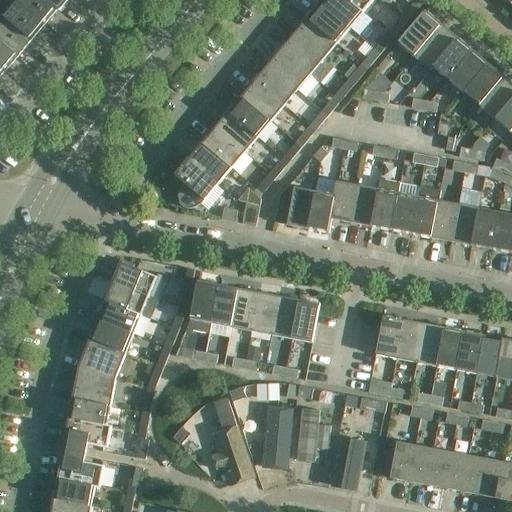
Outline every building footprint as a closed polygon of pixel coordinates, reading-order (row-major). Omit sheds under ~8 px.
[(45,0),(18,0),(17,1),(45,25),(58,10),(45,0)] [(45,0),(58,10),(58,11),(59,12),(69,0),(45,0)] [(347,0),(325,0),(321,4),(350,29),(363,13),(347,0)] [(347,0),(363,13),(374,0),(347,0)] [(17,1),(4,17),(32,41),(45,25),(17,1)] [(308,20),(337,44),(350,29),(321,4),(308,20)] [(403,17),(409,22),(419,9),(413,4),(403,17)] [(414,58),(442,25),(426,11),(398,44),(414,58)] [(4,17),(0,21),(0,40),(19,57),(32,41),(4,17)] [(409,22),(403,17),(392,29),(398,34),(409,22)] [(308,20),(295,36),(324,60),(337,44),(308,20)] [(457,38),(442,25),(414,58),(430,71),(457,38)] [(311,76),(324,60),(295,36),(282,51),(311,76)] [(353,44),(366,56),(373,49),(360,37),(353,44)] [(473,51),(457,38),(430,71),(431,72),(434,68),(448,81),(473,51)] [(375,50),(381,55),(390,44),(384,39),(375,50)] [(0,40),(0,67),(6,72),(19,57),(0,40)] [(381,55),(375,50),(366,60),(372,65),(381,55)] [(298,91),(311,76),(282,51),(269,67),(298,91)] [(448,81),(464,94),(489,64),(473,51),(448,81)] [(504,78),(489,64),(464,94),(480,107),(504,78)] [(298,91),(269,67),(256,83),(284,107),(298,91)] [(349,81),(355,86),(364,75),(358,70),(349,81)] [(480,107),(495,120),(511,100),(511,84),(504,78),(480,107)] [(355,86),(349,81),(340,92),(346,97),(355,86)] [(271,123),(284,107),(256,83),(243,98),(271,123)] [(375,102),(377,93),(365,91),(363,100),(375,102)] [(377,93),(375,102),(387,105),(389,95),(377,93)] [(229,114),(258,138),(271,123),(243,98),(229,114)] [(424,111),(425,102),(413,100),(411,109),(424,111)] [(511,131),(511,100),(495,120),(511,133),(511,131)] [(322,112),(328,117),(337,107),(331,101),(322,112)] [(425,102),(424,111),(436,114),(438,104),(425,102)] [(328,117),(322,112),(313,123),(319,128),(328,117)] [(245,154),(258,138),(229,114),(216,129),(245,154)] [(216,129),(203,145),(232,169),(245,154),(216,129)] [(296,144),(302,149),(311,138),(305,133),(296,144)] [(344,151),(346,141),(333,139),(332,149),(344,151)] [(448,139),(446,151),(455,153),(458,140),(448,139)] [(346,141),(344,151),(356,153),(358,144),(346,141)] [(302,149),(296,144),(287,154),(293,159),(302,149)] [(203,145),(190,160),(190,161),(219,185),(232,169),(203,145)] [(385,159),(386,149),(374,147),(372,156),(385,159)] [(322,148),(313,158),(321,164),(329,154),(322,148)] [(386,149),(385,159),(397,161),(399,152),(386,149)] [(471,160),(473,151),(461,149),(459,158),(471,160)] [(473,151),(471,160),(483,163),(485,153),(473,151)] [(425,166),(426,157),(414,154),(412,164),(425,166)] [(426,157),(425,166),(437,169),(439,159),(426,157)] [(190,160),(189,159),(175,176),(185,184),(182,186),(180,189),(179,191),(179,194),(179,197),(179,200),(180,203),(182,206),(184,208),(187,209),(191,209),(194,209),(198,208),(201,206),(203,203),(219,185),(190,161),(190,160)] [(493,169),(504,174),(508,164),(496,160),(493,169)] [(465,174),(466,164),(454,162),(452,171),(465,174)] [(270,175),(276,180),(285,169),(279,164),(270,175)] [(477,176),(479,167),(466,164),(465,174),(477,176)] [(501,183),(504,174),(493,169),(489,178),(501,183)] [(511,176),(504,174),(501,183),(511,187),(511,176)] [(276,180),(270,175),(261,185),(267,190),(276,180)] [(378,190),(371,228),(391,232),(400,185),(381,181),(379,190),(378,190)] [(331,220),(332,220),(351,224),(358,186),(336,182),(334,196),(335,196),(331,220)] [(391,232),(411,235),(420,187),(401,183),(401,185),(400,185),(391,232)] [(308,230),(315,192),(296,189),(292,184),(281,197),(276,224),(287,226),(308,230)] [(351,224),(371,228),(378,190),(358,186),(351,224)] [(411,235),(432,239),(440,191),(420,187),(411,235)] [(247,204),(260,207),(262,200),(250,190),(247,204)] [(432,239),(452,243),(458,205),(441,202),(442,192),(440,191),(432,239)] [(334,196),(315,192),(308,230),(330,234),(332,220),(331,220),(335,196),(334,196)] [(260,207),(247,204),(242,225),(256,228),(260,207)] [(478,209),(458,205),(452,243),(472,247),(478,209)] [(472,247),(492,251),(499,213),(478,209),(472,247)] [(492,251),(511,254),(511,252),(511,215),(499,213),(492,251)] [(150,297),(158,278),(121,263),(113,283),(114,284),(115,283),(150,297)] [(191,321),(187,331),(210,336),(212,325),(219,286),(198,282),(191,321)] [(114,284),(107,302),(151,320),(158,302),(149,298),(150,297),(115,283),(114,284)] [(192,286),(185,284),(181,303),(189,305),(192,286)] [(212,325),(232,329),(239,289),(219,286),(212,325)] [(232,329),(252,332),(259,293),(239,289),(232,329)] [(252,332),(272,336),(279,297),(259,293),(252,332)] [(272,336),(292,340),(299,301),(279,297),(272,336)] [(320,305),(299,301),(292,340),(313,344),(320,305)] [(107,302),(99,321),(134,335),(141,317),(150,321),(151,320),(107,302)] [(172,328),(179,331),(185,317),(178,314),(172,328)] [(404,321),(383,317),(376,356),(397,360),(404,321)] [(99,321),(91,340),(126,354),(134,335),(99,321)] [(424,325),(404,321),(397,360),(417,364),(424,325)] [(417,364),(437,367),(444,328),(424,325),(417,364)] [(179,331),(172,328),(166,342),(174,345),(179,331)] [(444,328),(437,367),(457,371),(464,332),(444,328)] [(457,371),(477,375),(484,336),(464,332),(457,371)] [(477,375),(497,379),(505,340),(484,336),(477,375)] [(91,340),(80,369),(116,380),(126,354),(91,340)] [(511,341),(505,340),(497,379),(511,381),(511,341)] [(246,361),(245,370),(257,373),(259,364),(261,350),(249,348),(246,361)] [(205,363),(206,354),(194,351),(192,361),(205,363)] [(156,366),(164,369),(169,357),(162,354),(156,366)] [(206,354),(205,363),(217,365),(219,356),(206,354)] [(245,370),(246,361),(234,359),(232,368),(245,370)] [(164,369),(156,366),(156,368),(149,365),(145,375),(152,377),(150,382),(157,385),(164,369)] [(285,378),(286,369),(274,367),(272,376),(285,378)] [(80,369),(74,400),(111,407),(116,380),(80,369)] [(299,371),(286,369),(285,378),(297,380),(299,371)] [(369,394),(378,395),(390,398),(392,389),(392,385),(371,381),(369,394)] [(296,402),(298,388),(288,386),(286,400),(296,402)] [(256,402),(280,401),(279,387),(255,388),(256,402)] [(314,390),(304,388),(300,387),(300,388),(298,398),(312,401),(314,391),(314,390)] [(229,393),(233,403),(246,399),(243,388),(229,393)] [(392,389),(390,398),(402,400),(404,391),(392,389)] [(430,405),(432,396),(419,394),(418,403),(430,405)] [(135,411),(143,413),(150,414),(154,398),(146,396),(145,403),(137,401),(135,411)] [(432,396),(430,405),(442,407),(444,398),(432,396)] [(359,411),(361,400),(346,397),(344,409),(359,411)] [(387,404),(362,399),(360,410),(385,415),(387,404)] [(74,400),(70,420),(107,427),(107,426),(111,407),(74,400)] [(228,400),(215,405),(224,434),(215,437),(222,457),(217,459),(216,460),(218,467),(220,468),(225,466),(232,486),(255,478),(238,429),(228,400)] [(470,413),(472,404),(459,401),(458,410),(470,413)] [(472,404),(470,413),(482,415),(484,406),(472,404)] [(419,419),(420,410),(409,408),(408,417),(419,419)] [(288,471),(293,411),(269,409),(264,469),(288,471)] [(510,420),(511,411),(498,409),(496,418),(510,420)] [(420,410),(419,419),(429,421),(431,412),(420,410)] [(320,412),(302,411),(297,460),(315,462),(317,448),(329,450),(331,428),(319,426),(320,412)] [(150,414),(143,413),(140,427),(148,428),(150,414)] [(454,426),(456,417),(445,415),(443,424),(454,426)] [(456,417),(454,426),(465,428),(466,419),(456,417)] [(70,442),(69,446),(66,459),(64,459),(64,458),(63,458),(59,480),(96,487),(95,488),(100,489),(104,467),(85,463),(88,445),(108,449),(112,427),(107,426),(107,427),(70,420),(66,442),(67,442),(67,441),(70,442)] [(489,433),(491,424),(480,421),(478,430),(489,433)] [(491,424),(489,433),(500,435),(502,426),(491,424)] [(191,435),(183,427),(173,438),(182,446),(191,435)] [(138,459),(146,461),(149,442),(141,440),(138,459)] [(365,444),(342,440),(333,487),(356,491),(365,444)] [(409,483),(415,446),(397,442),(390,479),(409,483)] [(432,449),(415,446),(409,483),(427,486),(432,449)] [(450,453),(432,449),(427,486),(444,489),(450,453)] [(462,493),(468,456),(450,453),(444,489),(462,493)] [(468,456),(462,493),(480,496),(485,459),(468,456)] [(503,463),(485,459),(480,496),(497,499),(503,463)] [(511,464),(503,463),(497,499),(511,502),(511,464)] [(140,489),(144,470),(136,468),(132,488),(140,489)] [(59,480),(55,500),(92,507),(95,488),(96,487),(59,480)] [(123,511),(131,511),(134,501),(126,499),(123,511)] [(55,500),(52,511),(90,511),(92,507),(55,500)]
